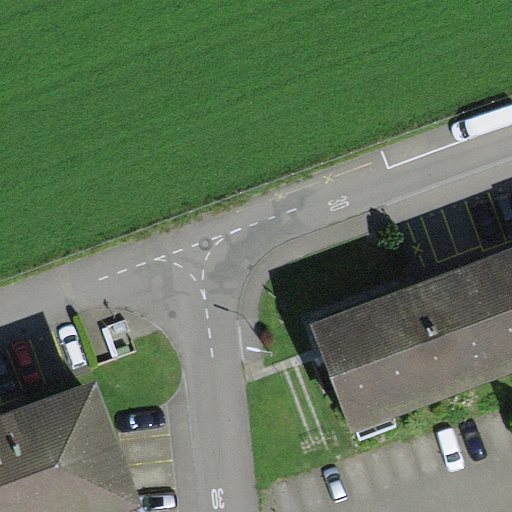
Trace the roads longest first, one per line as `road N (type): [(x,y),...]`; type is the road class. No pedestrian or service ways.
road 1 (residential): [(511,145),(194,245)]
road 2 (residential): [(194,245),(224,511)]
road 3 (residential): [(194,245),(0,317)]
